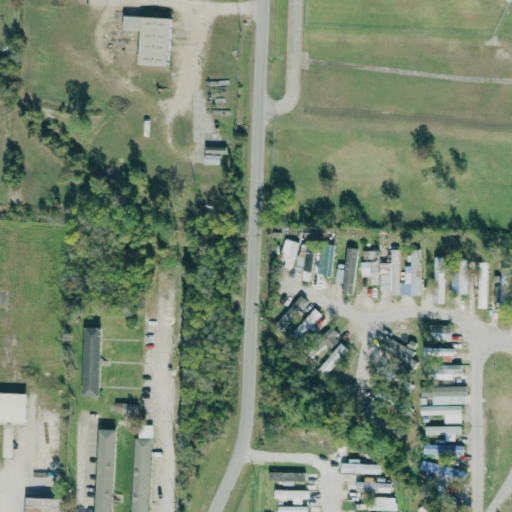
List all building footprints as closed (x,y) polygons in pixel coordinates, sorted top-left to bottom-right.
[(170,17),(123,16),(122,30),(139,31),(137,65),(168,66),(170,17)] [(283,267),(291,269),(297,242),(283,239),(279,259),(284,260),(283,267)] [(332,245),(318,245),(317,275),(331,275),(332,245)] [(335,283),(342,283),(341,292),(351,293),(356,247),(346,246),(344,266),(337,266),(335,283)] [(420,249),(410,249),(410,272),(405,272),(405,283),(399,283),(399,249),(390,249),(390,257),(385,257),(386,283),(391,282),(391,295),(420,295),(420,249)] [(295,271),(302,271),(301,280),(309,281),(312,251),(304,250),(304,257),(296,256),(295,271)] [(360,262),(360,277),(369,276),(370,285),(378,284),(377,253),(369,253),(369,262),(360,262)] [(443,303),(445,257),(434,257),(433,303),(443,303)] [(477,308),(486,308),(487,261),(478,261),(477,308)] [(452,294),(467,293),(466,265),(451,266),(452,294)] [(509,269),(501,269),(500,307),(508,307),(509,269)] [(307,301),(300,295),(277,321),(284,327),(307,301)] [(293,331),(302,340),(314,327),(312,325),(321,315),(314,308),(293,331)] [(395,325),(395,333),(414,334),(414,322),(398,322),(398,325),(395,325)] [(450,340),(451,325),(428,324),(427,339),(450,340)] [(99,327),(84,327),(82,396),(98,396),(99,327)] [(386,338),(379,349),(414,368),(421,357),(386,338)] [(319,370),(327,375),(346,348),(339,342),(319,370)] [(462,364),(425,365),(425,374),(439,374),(439,380),(452,380),(452,374),(462,374),(462,364)] [(466,386),(421,387),(421,397),(432,397),(432,404),(466,404),(466,386)] [(26,393),(0,392),(0,424),(25,425),(26,393)] [(136,415),(136,403),(121,403),(121,415),(136,415)] [(360,417),(397,440),(404,427),(367,405),(360,417)] [(461,423),(461,405),(420,405),(421,415),(444,415),(444,423),(461,423)] [(425,426),(425,435),(461,434),(461,426),(425,426)] [(111,511),(115,429),(97,429),(94,511),(111,511)] [(129,511),(147,511),(150,439),(132,438),(129,511)] [(463,446),(423,444),(423,455),(463,456),(463,446)] [(426,471),(424,480),(451,485),(453,477),(464,479),(466,470),(422,461),(420,470),(426,471)] [(341,472),(379,474),(380,465),(341,463),(341,472)] [(304,481),(304,472),(268,472),(268,480),(304,481)] [(390,483),(357,482),(356,490),(390,491),(390,483)] [(307,502),(308,490),(274,489),(274,498),(293,498),(292,501),(307,502)] [(368,510),(395,511),(396,497),(369,497),(368,510)]
